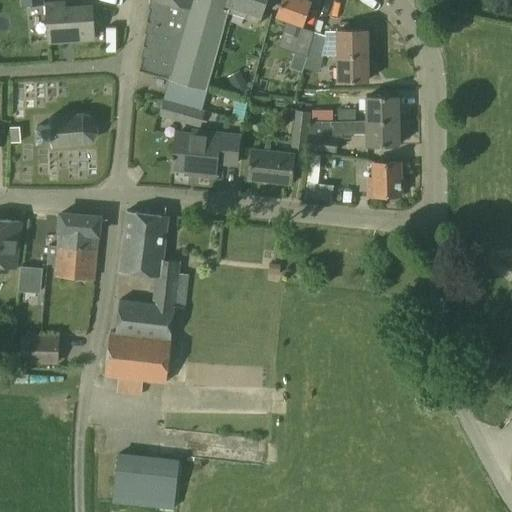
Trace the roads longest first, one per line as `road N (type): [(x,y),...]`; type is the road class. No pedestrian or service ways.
road 1 (unclassified): [(118,197),(437,229)]
road 2 (unclassified): [(511,504),(449,377),(437,229)]
road 3 (unclassified): [(437,229),(434,71),(417,29),(391,0)]
road 4 (residential): [(83,407),(118,197)]
road 5 (residential): [(118,197),(128,67)]
road 6 (residential): [(0,73),(128,67)]
